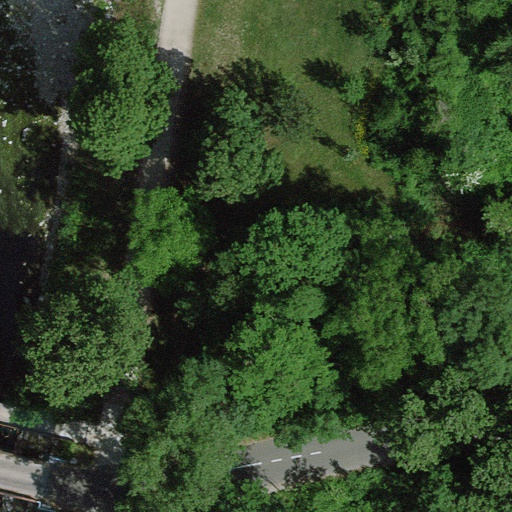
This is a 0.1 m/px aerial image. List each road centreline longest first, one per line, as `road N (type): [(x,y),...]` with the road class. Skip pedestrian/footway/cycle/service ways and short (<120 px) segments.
road 1 (tertiary): [(511,416),(105,489),(0,469)]
road 2 (track): [(105,489),(178,0)]
